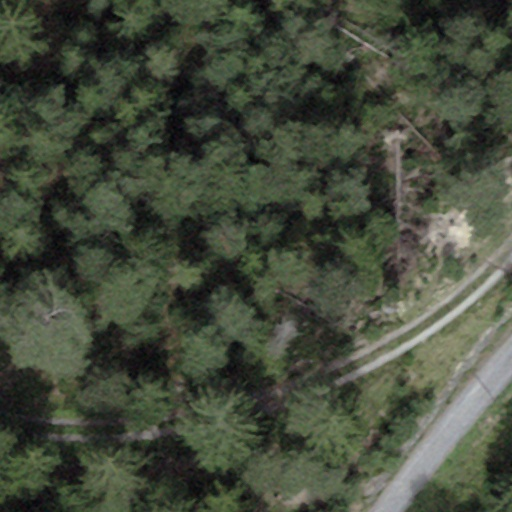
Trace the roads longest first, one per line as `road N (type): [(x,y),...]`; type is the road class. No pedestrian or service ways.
road 1 (track): [(511,247),(442,312),(294,397),(138,431),(0,415)]
road 2 (track): [(375,511),(511,354)]
